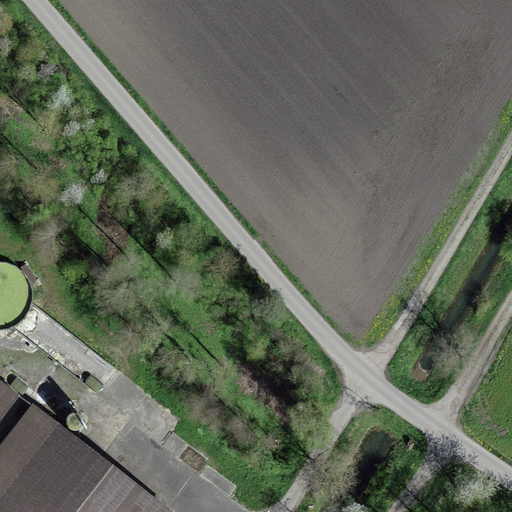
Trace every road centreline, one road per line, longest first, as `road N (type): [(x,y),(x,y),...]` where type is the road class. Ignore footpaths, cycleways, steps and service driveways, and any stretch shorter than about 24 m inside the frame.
road 1 (track): [(36,0),(364,378)]
road 2 (track): [(364,378),(511,137)]
road 3 (track): [(364,378),(281,511)]
road 4 (track): [(442,435),(511,314)]
